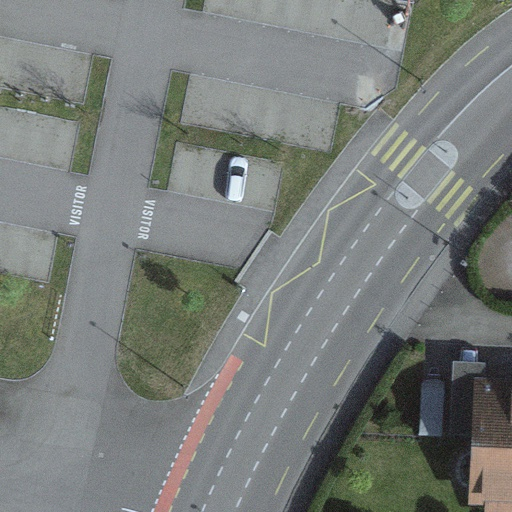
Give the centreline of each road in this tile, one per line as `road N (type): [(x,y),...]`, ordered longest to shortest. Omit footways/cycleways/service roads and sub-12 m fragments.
road 1 (secondary): [(347,278),(217,511)]
road 2 (secondary): [(511,83),(426,172),(347,278)]
road 3 (residential): [(347,278),(444,318),(511,323)]
